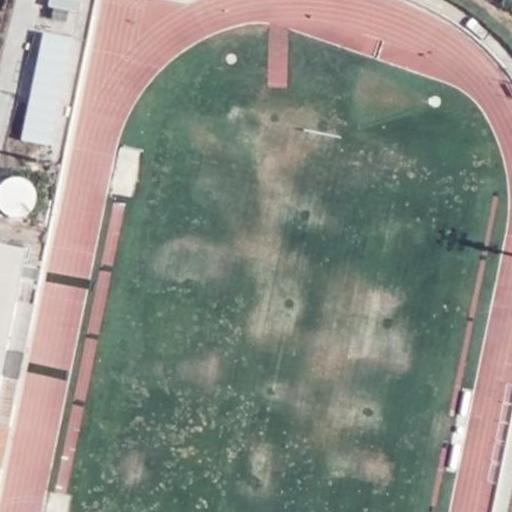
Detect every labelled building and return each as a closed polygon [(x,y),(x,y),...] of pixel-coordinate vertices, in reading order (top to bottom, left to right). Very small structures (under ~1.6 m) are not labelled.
[(79,16),(82,0),(49,0),(48,9),(79,16)] [(0,404),(6,375),(11,352),(21,302),(31,255),(0,248),(0,404)] [(42,307),(21,302),(11,352),(32,356),(42,307)] [(6,375),(27,380),(32,356),(11,352),(6,375)] [(6,375),(0,404),(0,426),(17,429),(27,380),(6,375)] [(17,429),(0,426),(0,470),(7,472),(17,429)]
